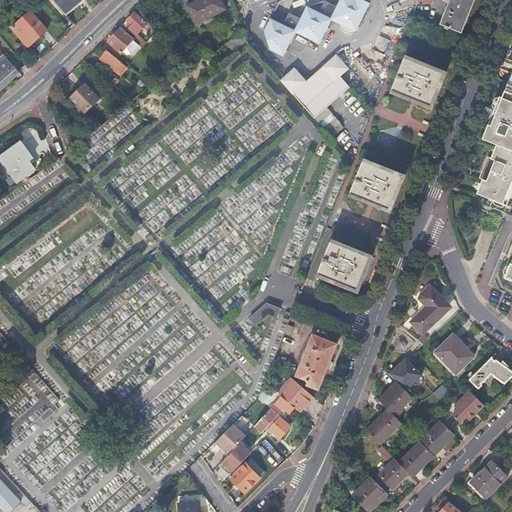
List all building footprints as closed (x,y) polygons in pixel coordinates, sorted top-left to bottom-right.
[(83,3),(86,0),(53,0),(67,16),(83,3)] [(225,10),(220,0),(197,0),(186,6),(195,24),(225,10)] [(262,31),(268,49),(281,55),(293,31),(317,44),(329,20),(353,32),(368,4),(360,0),(353,0),(353,1),(351,0),(338,0),(335,7),(323,1),(317,13),(305,6),(299,19),(287,12),(281,25),(269,18),(262,31)] [(444,12),(440,23),(447,26),(446,28),(449,29),(450,27),(462,32),(475,0),(451,0),(451,2),(446,14),(444,12)] [(38,39),(47,30),(31,12),(12,28),(28,47),(38,39)] [(134,13),(127,21),(130,23),(126,27),(136,36),(147,24),(134,13)] [(133,40),(135,39),(121,28),(109,42),(123,54),(123,53),(133,40)] [(155,46),(165,35),(158,30),(148,41),(155,46)] [(133,40),(123,53),(126,55),(129,56),(132,55),(135,53),(140,46),(133,40)] [(19,72),(0,49),(0,90),(7,84),(15,77),(15,76),(19,72)] [(107,51),(101,59),(121,75),(128,68),(107,51)] [(298,65),(284,77),(317,115),(353,83),(343,72),(352,64),(340,51),(310,78),(298,65)] [(406,57),(392,91),(411,99),(432,107),(446,73),(406,57)] [(108,81),(112,84),(117,78),(113,75),(108,81)] [(511,85),(509,84),(503,98),(500,97),(500,98),(496,109),(495,111),(492,118),(489,125),(483,139),(497,145),(492,159),(488,158),(484,168),(481,174),(479,179),(483,180),(478,194),(489,198),(507,206),(508,205),(511,194),(511,85)] [(85,85),(71,98),(85,113),(99,100),(85,85)] [(324,127),(335,118),(326,108),(315,117),(324,127)] [(0,159),(11,174),(30,161),(33,160),(22,144),(0,159)] [(364,160),(350,194),(370,202),(390,211),(404,176),(364,160)] [(29,174),(36,169),(30,161),(11,174),(17,182),(26,176),(27,177),(30,175),(29,174)] [(507,206),(489,198),(487,203),(510,213),(511,208),(507,206)] [(85,248),(86,245),(89,247),(93,241),(82,234),(77,243),(85,248)] [(332,241),(318,275),(336,282),(358,291),(372,257),(332,241)] [(410,323),(421,335),(447,311),(441,304),(444,301),(431,287),(427,288),(419,295),(418,299),(425,307),(421,311),(410,323)] [(270,313),(273,317),(278,312),(268,300),(247,318),(255,326),(270,313)] [(293,327),(288,325),(285,333),(287,334),(293,327)] [(313,335),(297,375),(307,380),(306,381),(308,382),(308,385),(318,389),(327,368),(336,344),(313,335)] [(452,335),(434,353),(456,374),(474,357),(458,341),(452,335)] [(493,358),(492,357),(483,366),(469,380),(478,389),(478,388),(479,389),(483,386),(482,385),(492,374),(505,385),(511,377),(511,371),(502,365),(500,364),(499,366),(495,362),(492,359),(493,358)] [(405,360),(389,375),(390,377),(397,383),(405,392),(422,377),(405,360)] [(313,396),(292,378),(278,393),(281,396),(293,407),(299,412),(306,404),(313,396)] [(397,383),(378,401),(387,410),(389,411),(395,418),(403,411),(401,409),(411,399),(409,396),(407,394),(397,383)] [(433,395),(444,406),(453,397),(442,386),(433,395)] [(484,405),(476,397),(470,392),(455,407),(458,409),(452,415),(460,423),(466,418),(469,421),(484,405)] [(293,407),(281,396),(277,400),(283,405),(284,405),(290,411),(293,407)] [(283,405),(277,400),(275,403),(275,404),(281,408),(283,405)] [(366,432),(367,432),(379,445),(401,424),(395,418),(389,411),(387,410),(378,401),(378,402),(387,410),(366,432)] [(281,408),(275,404),(255,426),(262,432),(269,424),(271,421),(282,409),(281,408)] [(242,417),(233,425),(239,430),(248,422),(242,417)] [(420,443),(433,456),(455,435),(445,426),(441,422),(420,443)] [(239,430),(233,425),(215,443),(229,455),(240,442),(241,441),(245,436),(239,430)] [(240,442),(251,453),(253,451),(241,441),(240,442)] [(229,455),(219,465),(229,475),(251,453),(240,442),(229,455)] [(408,473),(412,477),(433,456),(420,443),(399,464),(408,473)] [(392,489),(408,473),(399,464),(389,454),(382,447),(378,451),(390,463),(378,475),(392,489)] [(493,461),(471,483),(486,499),(508,477),(493,461)] [(246,463),(230,478),(244,493),(260,478),(246,463)] [(369,511),(387,495),(371,478),(352,497),(366,511),(369,511)] [(0,511),(6,511),(20,501),(19,500),(18,501),(0,481),(0,511)] [(442,496),(440,498),(447,504),(449,502),(442,496)] [(461,511),(449,502),(447,504),(439,511),(461,511)] [(200,511),(200,503),(179,505),(179,511),(200,511)]
